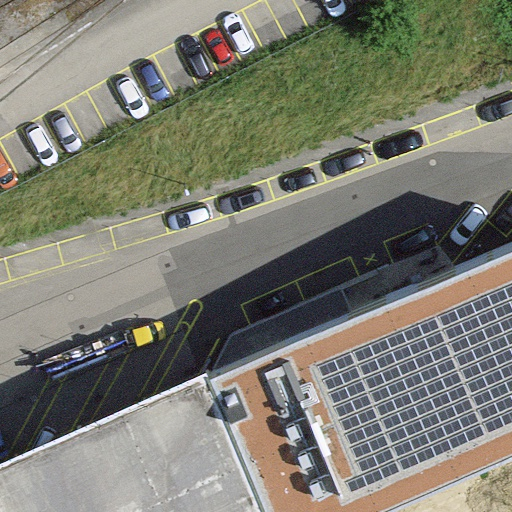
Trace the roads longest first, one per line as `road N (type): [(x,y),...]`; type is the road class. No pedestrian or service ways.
road 1 (unclassified): [(511,130),(0,325)]
road 2 (unknown): [(0,72),(127,0)]
